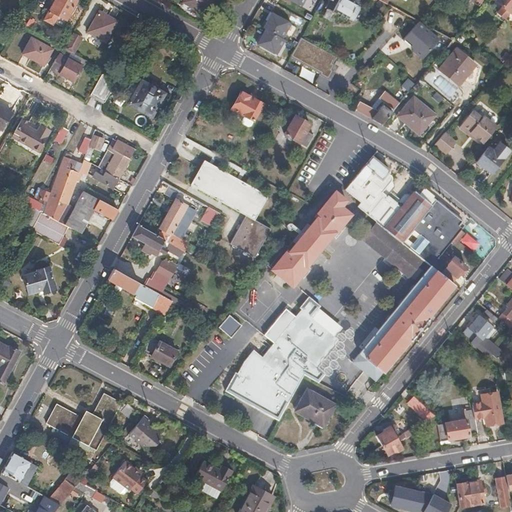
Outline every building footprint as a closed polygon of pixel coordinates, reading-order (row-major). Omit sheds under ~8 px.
[(64,20),(74,0),(51,0),(46,9),(57,15),(64,20)] [(213,0),(183,0),(182,2),(206,14),(213,0)] [(358,0),(361,1),(361,0),(327,0),(324,6),(326,7),(325,9),(326,10),(331,13),(333,14),(334,11),(347,18),(348,17),(354,21),(361,7),(355,4),(357,0),(358,0)] [(503,17),(511,6),(511,0),(496,0),(496,1),(501,5),(497,12),(503,17)] [(52,25),(57,15),(46,9),(41,19),(52,25)] [(104,41),(116,20),(98,10),(87,32),(104,41)] [(328,19),(331,13),(326,10),(323,16),(328,19)] [(263,27),(265,28),(282,38),(290,23),(271,12),(263,27)] [(440,40),(418,20),(402,38),(411,45),(408,47),(424,60),(440,40)] [(282,38),(265,28),(256,43),(275,54),(284,39),(282,38)] [(72,53),(80,38),(71,33),(63,48),(72,53)] [(335,56),(300,37),(290,55),(320,72),(319,74),(327,79),(331,72),(332,70),(331,69),(333,64),(331,63),(335,56)] [(43,66),(52,50),(31,38),(22,54),(43,66)] [(458,85),(476,65),(457,48),(439,69),(458,85)] [(77,63),(71,60),(72,57),(59,50),(49,69),(72,82),(81,66),(77,63)] [(511,78),(511,69),(511,67),(507,58),(501,65),(496,70),(503,83),(511,78)] [(104,101),(111,88),(116,79),(102,71),(90,93),(104,101)] [(153,112),(161,97),(163,93),(152,87),(155,83),(149,80),(147,84),(141,80),(139,85),(134,83),(129,83),(125,89),(127,95),(132,97),(128,103),(139,110),(140,108),(151,114),(153,112)] [(250,125),(261,104),(239,91),(230,109),(243,116),(241,121),(242,123),(247,126),(250,125)] [(155,114),(164,98),(161,97),(153,112),(155,114)] [(434,115),(412,98),(396,117),(418,134),(434,115)] [(381,125),(398,104),(392,99),(386,105),(389,108),(388,110),(383,107),(383,106),(371,120),(381,125)] [(0,127),(1,128),(11,112),(0,105),(0,127)] [(372,113),(364,109),(364,110),(361,108),(360,111),(357,108),(355,111),(369,119),(372,113)] [(495,129),(480,118),(479,120),(470,113),(457,130),(466,137),(468,136),(481,146),(495,129)] [(305,130),(308,124),(294,116),(289,124),(284,134),(293,139),(305,146),(312,134),(305,130)] [(39,152),(51,131),(41,126),(38,131),(28,126),(29,123),(22,119),(12,137),(24,144),(39,152)] [(60,142),(68,129),(61,125),(53,138),(60,142)] [(94,156),(106,134),(94,127),(91,136),(93,137),(86,152),(94,156)] [(454,143),(443,134),(433,148),(444,157),(454,143)] [(85,152),(90,138),(84,136),(79,149),(85,152)] [(123,172),(127,166),(124,164),(133,149),(115,139),(112,145),(110,143),(104,153),(98,166),(92,176),(104,182),(112,187),(117,177),(121,170),(123,172)] [(492,174),(511,151),(501,143),(494,151),(489,147),(477,162),(492,174)] [(60,191),(69,167),(72,160),(61,156),(49,187),(60,191)] [(444,247),(449,240),(459,229),(464,222),(453,214),(428,194),(417,185),(409,194),(407,192),(402,192),(398,197),(388,189),(393,184),(393,180),(389,178),(389,173),(386,170),(387,169),(371,156),(344,188),(359,201),(355,205),(375,221),(396,238),(421,258),(428,265),(429,265),(435,257),(444,247)] [(79,167),(81,163),(72,160),(69,167),(74,169),(76,166),(79,167)] [(253,218),(266,194),(219,168),(203,160),(190,184),(228,206),(244,214),(239,224),(263,237),(269,227),(253,218)] [(59,221),(78,171),(79,167),(76,166),(74,169),(69,167),(60,191),(51,217),(59,221)] [(51,217),(60,191),(49,187),(48,191),(39,188),(37,196),(45,198),(46,197),(49,198),(46,206),(23,193),(19,200),(29,205),(40,211),(51,217)] [(80,233),(94,208),(113,218),(118,209),(82,190),(64,224),(66,225),(80,233)] [(269,268),(281,277),(290,285),(301,272),(307,265),(306,264),(313,255),(326,240),(332,232),(334,232),(350,213),(340,205),(345,200),(334,190),(319,208),(313,216),(315,217),(307,227),(293,243),(288,250),(286,248),(269,268)] [(180,237),(195,209),(174,199),(159,227),(160,228),(156,235),(170,243),(177,246),(179,247),(183,239),(180,237)] [(30,229),(36,217),(40,211),(29,205),(19,223),(30,229)] [(211,227),(219,213),(208,207),(201,221),(211,227)] [(56,243),(66,225),(64,224),(59,221),(51,217),(40,211),(36,217),(30,229),(37,233),(56,243)] [(396,238),(375,221),(361,237),(382,255),(396,238)] [(263,237),(239,224),(229,242),(253,256),(263,237)] [(170,243),(156,235),(138,225),(132,236),(144,243),(141,249),(149,253),(150,252),(155,255),(158,250),(164,254),(167,249),(170,243)] [(453,243),(462,232),(459,229),(449,240),(453,243)] [(191,254),(195,246),(190,243),(191,240),(185,236),(183,239),(179,247),(183,250),(191,254)] [(421,258),(396,238),(382,255),(407,275),(421,258)] [(173,253),(177,246),(170,243),(167,249),(173,253)] [(180,256),(183,250),(179,247),(177,246),(173,253),(180,256)] [(458,273),(464,266),(451,256),(445,263),(446,264),(439,273),(449,281),(454,275),(454,276),(457,273),(458,273)] [(433,268),(440,260),(435,257),(429,265),(433,268)] [(406,340),(431,309),(452,284),(449,281),(439,273),(433,268),(429,265),(428,265),(411,286),(378,326),(356,352),(380,371),(391,357),(406,340)] [(55,288),(49,266),(36,269),(37,271),(23,276),(27,289),(28,293),(35,291),(42,288),(42,292),(55,288)] [(138,296),(144,285),(113,268),(107,279),(116,283),(122,286),(138,296)] [(169,289),(173,282),(160,274),(156,282),(153,280),(149,288),(165,296),(169,289)] [(171,300),(165,296),(149,288),(144,285),(138,296),(137,299),(164,314),(171,300)] [(192,302),(169,289),(165,296),(171,300),(188,309),(192,302)] [(509,320),(511,315),(511,296),(505,306),(506,307),(501,314),(509,320)] [(312,318),(312,317),(319,309),(320,306),(309,297),(301,307),(300,308),(302,310),(296,317),(286,309),(265,335),(274,343),(262,358),(256,353),(257,353),(253,351),(244,362),(237,374),(235,373),(224,391),(233,396),(239,399),(241,396),(263,408),(280,418),(304,376),(319,383),(325,375),(326,374),(319,367),(330,354),(340,341),(335,337),(312,318)] [(342,328),(319,309),(312,317),(312,318),(335,337),(336,336),(342,328)] [(229,315),(219,328),(231,338),(242,325),(229,315)] [(499,351),(492,346),(481,337),(489,327),(483,322),(476,317),(467,329),(465,328),(460,334),(469,341),(468,344),(477,351),(487,359),(490,355),(493,358),(495,356),(499,351)] [(168,366),(176,352),(150,338),(143,351),(151,355),(150,356),(168,366)] [(11,360),(17,349),(10,345),(10,346),(0,340),(0,380),(3,383),(14,362),(11,360)] [(14,362),(20,350),(17,349),(11,360),(14,362)] [(380,371),(356,352),(350,360),(364,372),(374,380),(380,371)] [(511,381),(511,369),(511,367),(500,373),(502,376),(503,384),(511,381)] [(321,425),(333,403),(305,390),(299,400),(293,410),(311,419),(321,425)] [(425,409),(404,391),(400,395),(427,418),(433,416),(425,409)] [(499,420),(495,392),(479,395),(480,402),(469,404),(472,418),(472,419),(483,417),(484,423),(499,420)] [(105,431),(121,403),(103,394),(92,415),(82,417),(56,403),(45,423),(64,433),(82,442),(95,449),(105,431)] [(263,408),(241,396),(239,399),(256,408),(275,419),(280,418),(263,408)] [(130,421),(137,413),(126,404),(120,411),(130,421)] [(165,443),(165,432),(153,432),(151,429),(156,424),(149,418),(133,437),(139,442),(147,449),(160,449),(165,443)] [(474,435),(473,427),(472,419),(472,418),(434,425),(437,442),(447,440),(462,437),(474,435)] [(379,447),(397,435),(396,433),(391,436),(386,428),(381,431),(380,434),(374,438),(379,447)] [(409,435),(406,430),(397,435),(379,447),(384,456),(392,451),(394,452),(399,449),(394,441),(402,436),(403,438),(409,435)] [(37,466),(11,451),(0,471),(0,472),(26,485),(37,466)] [(223,482),(230,469),(219,463),(217,468),(201,459),(193,474),(200,479),(211,485),(219,489),(223,482)] [(138,476),(139,474),(123,461),(114,473),(111,478),(116,482),(127,490),(128,489),(135,493),(144,481),(138,476)] [(85,485),(88,479),(84,476),(80,482),(85,485)] [(507,501),(503,477),(492,479),(498,509),(509,508),(507,501)] [(58,505),(70,490),(74,486),(76,484),(69,479),(67,481),(65,480),(64,481),(62,480),(57,485),(59,487),(49,499),(58,505)] [(97,492),(85,485),(80,482),(78,481),(76,484),(74,486),(83,491),(88,494),(94,498),(97,492)] [(481,505),(477,481),(454,484),(457,508),(481,505)] [(262,511),(272,495),(252,485),(240,507),(237,511),(262,511)] [(83,491),(74,486),(70,490),(80,496),(83,491)] [(417,504),(420,493),(393,487),(388,508),(406,511),(408,511),(410,503),(417,504)] [(446,511),(451,505),(433,495),(423,511),(446,511)] [(51,511),(53,511),(58,505),(49,499),(45,497),(38,508),(45,511),(51,511)]
